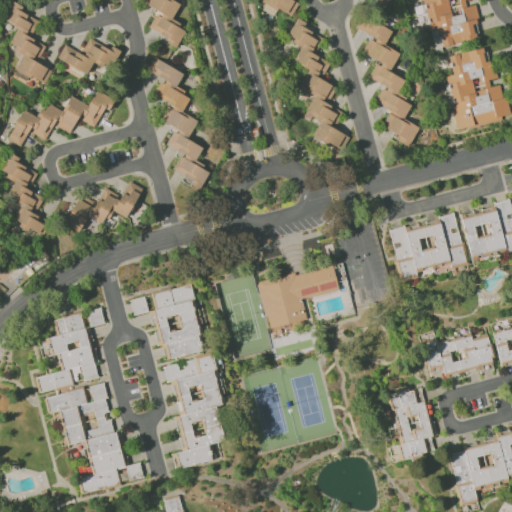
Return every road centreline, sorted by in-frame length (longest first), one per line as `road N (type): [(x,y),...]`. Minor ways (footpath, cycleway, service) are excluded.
road 1 (residential): [(511,148),(102,261),(62,277),(0,326)]
road 2 (residential): [(206,0),(252,174),(235,194),(241,222)]
road 3 (residential): [(303,206),(301,178),(276,168),(232,0)]
